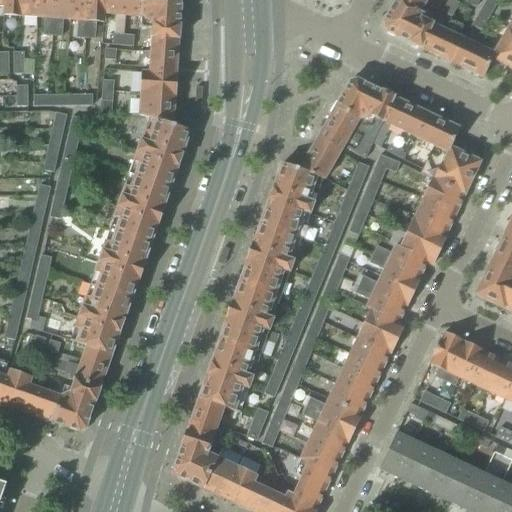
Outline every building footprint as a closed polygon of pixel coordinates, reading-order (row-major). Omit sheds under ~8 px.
[(3,17),(19,18),(20,0),(3,0),(3,9),(3,17)] [(20,0),(19,18),(35,20),(36,0),(20,0)] [(42,37),(51,38),(53,0),(36,0),(35,20),(43,20),(42,37)] [(69,22),(70,0),(53,0),(51,38),(59,38),(61,21),(69,22)] [(75,40),(84,40),(87,0),(70,0),(69,22),(76,23),(75,40)] [(102,24),(103,16),(104,0),(87,0),(84,40),(93,41),(94,24),(102,24)] [(104,0),(103,16),(140,19),(141,0),(104,0)] [(141,0),(140,19),(139,25),(178,28),(179,0),(141,0)] [(395,0),(395,2),(418,15),(426,0),(395,0)] [(446,0),(440,14),(450,18),(456,4),(447,0),(446,0)] [(466,0),(464,4),(474,9),(478,0),(466,0)] [(497,0),(485,0),(478,14),(487,19),(498,0),(497,0)] [(420,51),(431,27),(431,26),(419,20),(421,17),(418,15),(395,2),(394,2),(387,15),(387,16),(386,18),(382,23),(382,25),(381,25),(381,26),(381,27),(382,27),(384,32),(383,32),(383,33),(384,34),(385,34),(385,33),(386,35),(392,38),(394,37),(394,38),(395,39),(407,45),(420,51)] [(487,19),(478,14),(470,27),(480,32),(487,19)] [(420,51),(447,64),(458,39),(456,38),(461,28),(448,22),(443,32),(431,27),(420,51)] [(148,69),(148,74),(174,76),(177,41),(178,28),(139,25),(139,29),(151,30),(149,54),(138,53),(137,68),(148,69)] [(511,33),(506,30),(492,55),(490,60),(511,72),(511,33)] [(111,47),(131,48),(132,38),(112,36),(111,47)] [(458,39),(447,64),(481,80),(490,60),(492,55),(458,39)] [(103,61),(113,62),(114,62),(114,52),(103,51),(103,61)] [(12,55),(12,65),(22,65),(22,55),(12,55)] [(22,65),(12,65),(12,76),(22,76),(22,65)] [(174,76),(148,74),(148,75),(140,74),(139,96),(173,99),(175,76),(174,76)] [(348,84),(334,109),(376,133),(392,100),(393,99),(380,93),(355,82),(348,84)] [(101,83),(100,94),(111,95),(112,84),(101,83)] [(15,88),(15,98),(26,98),(25,88),(15,88)] [(100,94),(100,103),(111,104),(111,95),(100,94)] [(139,117),(153,122),(171,128),(171,124),(173,99),(139,96),(137,118),(139,118),(139,117)] [(90,97),(32,98),(32,108),(90,108),(90,97)] [(26,98),(15,98),(15,108),(26,108),(26,98)] [(425,115),(392,100),(376,133),(370,145),(379,149),(389,128),(413,139),(425,115)] [(334,109),(316,140),(339,153),(342,149),(363,161),(370,145),(376,133),(334,109)] [(54,115),(51,131),(41,172),(51,175),(65,118),(54,115)] [(457,130),(425,115),(413,139),(446,155),(433,182),(464,196),(479,164),(448,149),(457,130)] [(48,219),(50,219),(58,221),(81,121),(71,119),(48,219)] [(142,132),(137,147),(179,162),(188,134),(171,128),(153,122),(148,134),(142,132)] [(339,153),(316,140),(297,173),(314,179),(314,180),(322,183),(339,153)] [(138,164),(133,177),(169,190),(179,162),(137,147),(132,162),(138,164)] [(347,234),(357,238),(384,171),(394,175),(398,165),(378,157),(347,234)] [(262,395),(272,399),(366,169),(357,165),(262,395)] [(279,166),(267,202),(302,215),(308,217),(312,205),(306,203),(314,180),(314,179),(297,173),(279,166)] [(123,188),(118,203),(159,218),(169,190),(133,177),(128,190),(123,188)] [(454,216),(464,196),(433,182),(431,181),(422,202),(454,216)] [(3,339),(13,342),(48,190),(38,187),(3,339)] [(267,202),(257,228),(293,241),(302,215),(267,202)] [(445,236),(454,216),(422,202),(413,221),(445,236)] [(118,220),(113,233),(149,246),(159,218),(118,203),(112,218),(118,220)] [(413,221),(405,236),(438,251),(445,236),(413,221)] [(246,260),(281,273),(287,275),(291,263),(285,261),(293,241),(257,228),(246,260)] [(511,235),(504,232),(489,264),(511,274),(511,235)] [(103,244),(98,259),(139,274),(149,246),(113,233),(109,246),(103,244)] [(398,252),(425,265),(431,267),(438,251),(405,236),(398,252)] [(375,248),(371,256),(419,279),(425,265),(398,252),(393,249),(390,255),(375,248)] [(337,256),(260,446),(270,450),(312,346),(315,340),(348,260),(337,256)] [(382,272),(379,279),(411,294),(419,279),(371,256),(367,265),(382,272)] [(25,320),(30,322),(35,323),(36,319),(49,260),(39,257),(25,320)] [(98,276),(94,289),(130,301),(139,274),(98,259),(93,274),(98,276)] [(246,260),(238,284),(273,297),(281,273),(246,260)] [(502,311),(511,290),(511,274),(489,264),(473,297),(502,311)] [(361,279),(357,287),(404,309),(411,294),(379,279),(376,286),(361,279)] [(226,318),(261,331),(266,333),(270,321),(265,319),(273,297),(238,284),(226,318)] [(365,308),(370,311),(397,324),(404,309),(357,287),(353,295),(368,302),(365,308)] [(84,300),(78,315),(120,330),(130,301),(94,289),(89,302),(84,300)] [(511,290),(502,311),(511,315),(511,290)] [(370,311),(363,326),(395,342),(403,326),(397,324),(370,311)] [(74,345),(85,349),(110,358),(120,330),(78,315),(73,330),(79,332),(74,345)] [(226,318),(217,343),(252,356),(257,341),(261,331),(226,318)] [(35,323),(30,322),(28,331),(41,334),(44,320),(36,319),(35,323)] [(363,326),(355,341),(387,357),(388,357),(395,342),(363,326)] [(261,331),(257,341),(274,346),(277,337),(266,333),(261,331)] [(433,378),(443,383),(461,344),(442,335),(427,366),(437,370),(433,378)] [(30,348),(40,351),(44,342),(34,338),(30,348)] [(355,341),(348,356),(380,372),(387,357),(355,341)] [(48,342),(45,352),(55,355),(59,346),(48,342)] [(217,343),(205,377),(240,389),(246,391),(250,379),(244,377),(252,356),(217,343)] [(466,384),(481,354),(481,353),(461,344),(443,383),(452,387),(456,380),(466,384)] [(68,381),(73,383),(74,381),(98,390),(110,358),(85,349),(79,368),(66,364),(43,357),(40,367),(69,376),(68,381)] [(466,384),(485,393),(499,362),(481,354),(466,384)] [(348,356),(341,371),(373,387),(380,372),(348,356)] [(485,393),(504,402),(511,386),(511,368),(499,362),(485,393)] [(341,371),(334,387),(366,402),(373,387),(341,371)] [(2,378),(0,382),(0,405),(19,412),(28,387),(31,380),(9,372),(6,379),(2,378)] [(205,377),(197,399),(222,408),(221,409),(232,413),(240,389),(205,377)] [(59,398),(50,423),(50,424),(78,434),(84,431),(94,403),(99,390),(98,390),(74,381),(73,383),(69,394),(61,399),(59,398)] [(19,412),(50,423),(59,398),(28,387),(19,412)] [(334,387),(327,401),(359,416),(366,402),(334,387)] [(419,404),(432,410),(437,399),(424,393),(419,404)] [(197,399),(185,434),(209,443),(221,409),(222,408),(197,399)] [(437,399),(432,410),(445,416),(450,405),(437,399)] [(309,400),(305,408),(353,431),(359,416),(327,401),(324,407),(309,400)] [(409,406),(405,413),(414,417),(418,410),(409,406)] [(316,424),(313,432),(345,447),(353,431),(305,408),(301,417),(316,424)] [(456,421),(469,427),(474,417),(461,410),(456,421)] [(244,439),(254,442),(265,415),(255,411),(244,439)] [(474,417),(469,427),(482,433),(487,423),(474,417)] [(431,426),(441,430),(444,422),(435,418),(431,426)] [(444,422),(441,430),(450,434),(454,427),(444,422)] [(458,438),(461,430),(454,427),(450,434),(458,438)] [(494,439),(507,445),(511,434),(499,428),(494,439)] [(313,432),(306,447),(338,463),(345,447),(313,432)] [(174,478),(198,489),(213,459),(205,455),(209,443),(185,434),(184,434),(180,447),(171,472),(174,478)] [(466,442),(475,446),(479,439),(470,434),(466,442)] [(378,471),(396,480),(412,443),(395,435),(378,471)] [(479,439),(475,446),(485,450),(488,443),(479,439)] [(396,480),(414,488),(431,452),(412,443),(396,480)] [(299,463),(330,478),(338,463),(306,447),(298,462),(299,463)] [(501,458),(504,451),(496,447),(492,454),(501,458)] [(501,458),(510,462),(511,458),(511,454),(504,451),(501,458)] [(414,488),(431,496),(448,460),(431,452),(414,488)] [(198,489),(219,499),(234,469),(213,459),(198,489)] [(431,496),(448,504),(465,468),(448,460),(431,496)] [(300,480),(292,498),(316,509),(330,478),(299,463),(292,477),(300,480)] [(448,504),(464,511),(465,511),(482,476),(465,468),(448,504)] [(219,499),(240,509),(252,485),(255,479),(234,469),(219,499)] [(465,511),(487,511),(500,485),(482,476),(465,511)] [(240,509),(246,511),(277,511),(283,500),(252,485),(240,509)] [(487,511),(508,511),(511,504),(511,490),(500,485),(487,511)] [(286,495),(283,500),(277,511),(314,511),(316,509),(292,498),(286,495)]
